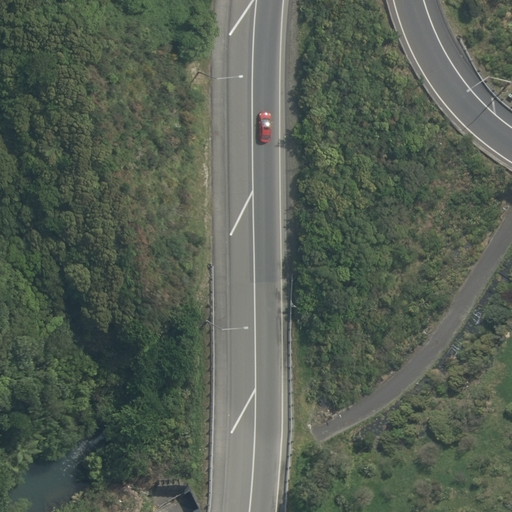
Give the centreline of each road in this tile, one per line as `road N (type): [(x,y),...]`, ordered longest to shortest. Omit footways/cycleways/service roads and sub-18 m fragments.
road 1 (trunk): [(257,511),(268,406),(260,128),(266,0)]
road 2 (trunk): [(405,0),(412,36),(449,101),(511,154)]
